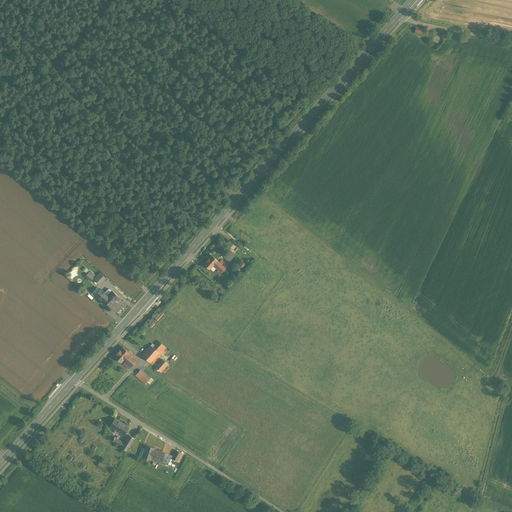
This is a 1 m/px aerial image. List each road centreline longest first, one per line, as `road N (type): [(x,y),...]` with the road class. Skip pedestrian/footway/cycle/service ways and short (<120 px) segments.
road 1 (secondary): [(0,463),(412,0)]
road 2 (track): [(73,380),(282,511)]
